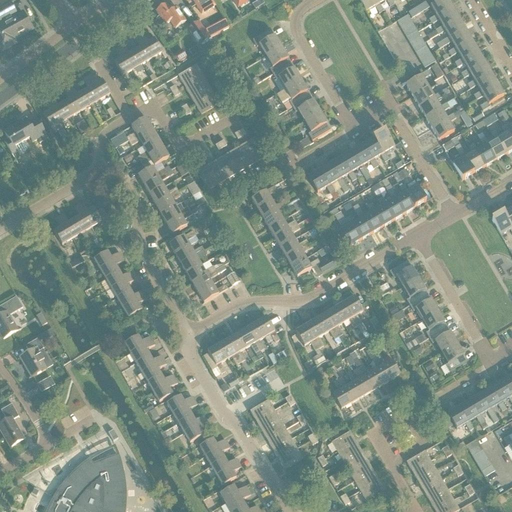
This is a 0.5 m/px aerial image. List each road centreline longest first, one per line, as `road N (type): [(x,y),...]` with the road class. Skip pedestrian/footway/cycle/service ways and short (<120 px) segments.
road 1 (residential): [(186,336),(244,304),(293,302),(416,235)]
road 2 (residential): [(289,511),(238,426),(219,409),(187,353),(186,336)]
road 3 (residential): [(186,336),(143,263),(127,190),(98,173)]
road 4 (residential): [(451,214),(386,105),(351,127)]
road 5 (secondary): [(0,99),(131,4)]
road 6 (residential): [(351,127),(296,36),(293,18),(317,0)]
road 7 (residential): [(488,360),(416,235)]
road 8 (residential): [(130,117),(151,105),(178,149),(234,113)]
